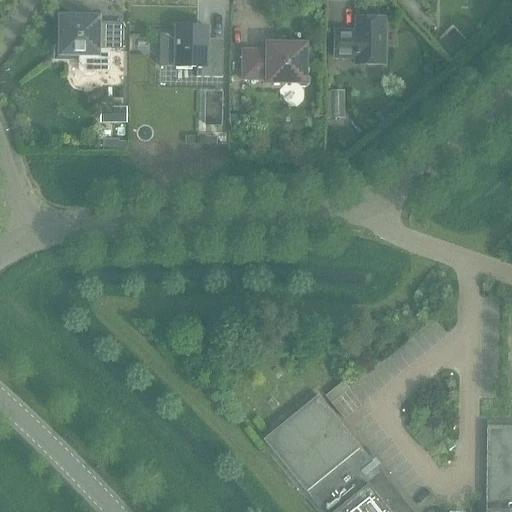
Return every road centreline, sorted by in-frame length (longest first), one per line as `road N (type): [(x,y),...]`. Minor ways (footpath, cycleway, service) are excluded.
road 1 (residential): [(30,237),(101,224),(373,209),(511,90)]
road 2 (tertiary): [(112,511),(0,401)]
